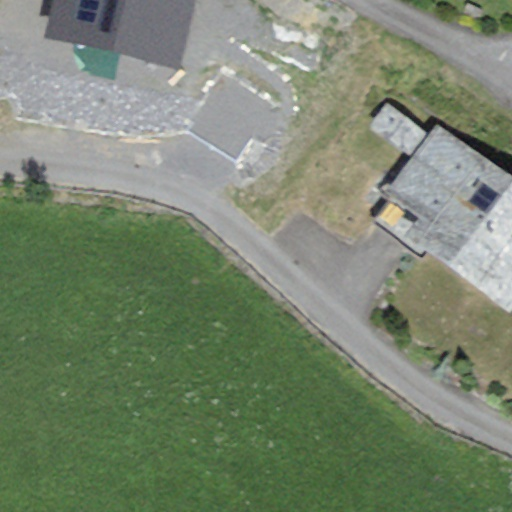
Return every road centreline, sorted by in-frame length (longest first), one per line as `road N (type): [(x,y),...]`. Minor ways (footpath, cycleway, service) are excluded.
road 1 (residential): [(511,441),(481,428),(213,212),(172,189),(0,163)]
road 2 (residential): [(368,0),(511,79)]
